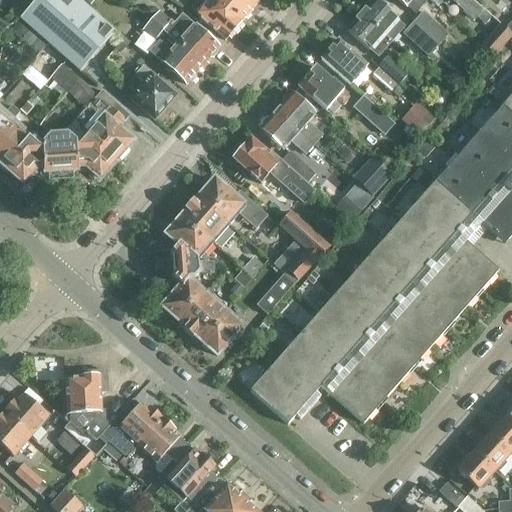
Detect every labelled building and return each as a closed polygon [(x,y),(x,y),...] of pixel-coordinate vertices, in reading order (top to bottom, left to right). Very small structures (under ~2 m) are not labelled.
[(115,34),(88,10),(76,0),(38,0),(21,19),(81,72),(115,34)] [(76,0),(88,10),(96,0),(76,0)] [(225,41),(242,21),(217,0),(211,0),(197,16),(225,41)] [(217,0),(242,21),(259,2),(257,0),(217,0)] [(375,0),(361,16),(391,43),(404,28),(396,21),(397,20),(375,0)] [(428,0),(427,0),(396,0),(406,8),(407,8),(415,15),(428,0)] [(452,0),(475,19),(476,18),(484,26),(491,18),(483,11),(470,0),(452,0)] [(219,49),(183,17),(176,26),(160,12),(159,13),(154,8),(147,9),(143,14),(152,21),(143,31),(155,42),(163,33),(169,38),(178,45),(203,68),(219,49)] [(447,36),(424,14),(405,35),(427,56),(447,36)] [(391,43),(361,16),(347,32),(369,52),(370,51),(378,58),(391,43)] [(0,36),(9,26),(0,18),(0,36)] [(511,33),(504,24),(483,42),(493,53),(511,36),(511,33)] [(178,45),(169,38),(166,41),(175,48),(171,52),(159,42),(150,53),(187,86),(203,68),(178,45)] [(368,67),(339,41),(322,61),(350,86),(368,67)] [(61,58),(47,46),(39,56),(52,68),(61,58)] [(388,58),(379,69),(398,86),(407,75),(388,58)] [(119,131),(126,123),(131,118),(103,92),(98,97),(90,90),(90,89),(62,65),(50,80),(86,111),(75,123),(76,124),(75,125),(117,163),(134,144),(119,131)] [(152,75),(143,68),(135,76),(144,84),(143,85),(145,88),(133,101),(155,121),(169,106),(163,100),(166,97),(168,100),(174,94),(152,75)] [(326,112),(336,101),(343,107),(350,99),(343,93),(344,92),(332,82),(331,83),(315,68),(298,87),(326,112)] [(392,93),(398,86),(379,69),(373,76),(392,93)] [(292,95),(276,113),(314,146),(322,137),(308,125),(316,116),(292,95)] [(21,110),(27,116),(40,101),(34,96),(30,100),(21,110)] [(511,96),(502,108),(511,116),(511,96)] [(394,125),(364,99),(355,109),(384,136),(394,125)] [(417,102),(404,120),(417,130),(431,112),(417,102)] [(0,139),(20,118),(9,108),(4,114),(0,109),(0,139)] [(511,116),(502,108),(436,183),(482,225),(505,246),(511,237),(511,116)] [(314,146),(276,113),(260,131),(284,152),(292,143),(306,156),(314,146)] [(332,117),(322,128),(362,167),(352,178),(370,196),(390,172),(374,157),(332,117)] [(20,118),(0,139),(0,165),(5,170),(33,139),(21,129),(26,123),(20,118)] [(117,163),(75,125),(67,134),(67,138),(77,145),(78,170),(87,169),(101,181),(117,163)] [(51,139),(43,148),(44,172),(44,176),(78,173),(78,170),(77,145),(67,138),(51,139)] [(33,139),(5,170),(23,187),(36,173),(44,172),(43,148),(33,139)] [(251,141),(243,150),(242,148),(239,149),(233,154),(234,157),(235,159),(234,161),(261,185),(270,175),(304,205),(315,192),(306,185),(314,176),(290,155),(283,163),(271,153),(268,156),(251,141)] [(215,181),(198,200),(228,226),(238,215),(256,231),(268,218),(240,192),(234,198),(215,181)] [(363,425),(498,273),(466,244),(482,225),(436,183),(250,393),(288,426),(296,417),(300,421),(321,398),(316,394),(321,388),(363,425)] [(228,226),(198,200),(182,218),(212,244),(228,226)] [(328,249),(291,215),(280,227),(306,252),(288,272),(298,282),(328,249)] [(212,244),(182,218),(166,236),(178,247),(197,262),(212,244)] [(175,282),(181,288),(187,281),(193,281),(199,274),(214,274),(215,263),(197,263),(197,262),(178,247),(174,252),(154,254),(156,283),(175,282)] [(253,258),(242,270),(246,273),(252,278),(262,267),(253,258)] [(237,296),(252,278),(246,273),(231,290),(237,296)] [(267,316),(294,286),(284,276),(256,307),(267,316)] [(187,281),(181,288),(162,308),(182,326),(208,295),(193,281),(187,281)] [(208,295),(182,326),(199,341),(226,311),(208,295)] [(226,311),(199,341),(218,357),(244,327),(226,311)] [(79,373),(80,378),(80,379),(65,380),(67,417),(80,416),(91,425),(84,432),(82,434),(70,423),(68,425),(66,423),(52,439),(71,456),(81,446),(96,459),(107,447),(100,439),(117,419),(108,411),(101,411),(100,395),(109,394),(108,371),(79,373)] [(15,402),(4,415),(31,439),(48,420),(22,397),(17,403),(15,402)] [(119,431),(138,448),(162,421),(149,410),(148,411),(142,406),(119,431)] [(31,439),(4,415),(0,419),(0,446),(14,458),(31,439)] [(511,453),(511,422),(507,418),(491,436),(511,454),(511,453)] [(162,421),(138,448),(157,465),(179,439),(173,433),(174,432),(162,421)] [(511,454),(491,436),(474,454),(495,473),(511,454)] [(194,452),(172,478),(163,488),(181,503),(174,511),(189,511),(191,510),(219,480),(210,473),(215,468),(201,456),(200,458),(194,452)] [(495,473),(474,454),(458,472),(479,491),(495,473)] [(43,482),(24,465),(15,475),(34,492),(43,482)] [(465,500),(447,484),(438,493),(457,509),(465,500)] [(202,511),(234,511),(244,501),(226,486),(202,511)] [(66,488),(51,504),(59,511),(79,511),(85,506),(66,488)] [(0,511),(13,511),(15,510),(0,496),(0,511)] [(255,511),(244,501),(234,511),(255,511)] [(509,502),(498,503),(498,511),(510,511),(510,502),(509,502)]
